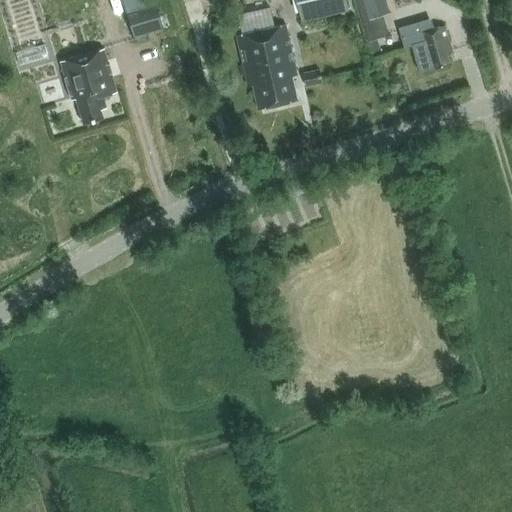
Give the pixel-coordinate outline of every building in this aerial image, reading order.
[(349,11),(346,0),(296,0),(301,22),(349,11)] [(354,0),(361,20),(388,12),(384,0),(354,0)] [(156,2),(125,12),(133,40),(147,36),(145,32),(154,30),(155,34),(164,31),(156,2)] [(431,30),(427,18),(414,22),(397,27),(404,49),(412,46),(416,59),(420,72),(449,63),(447,54),(452,52),(444,26),(431,30)] [(258,109),(297,100),(292,77),(297,76),(286,25),(237,36),(248,87),(253,86),(258,109)] [(103,48),(60,61),(72,100),(76,98),(83,124),(103,118),(101,109),(106,108),(103,96),(117,92),(103,48)] [(303,72),(306,87),(323,83),(320,69),(303,72)]
